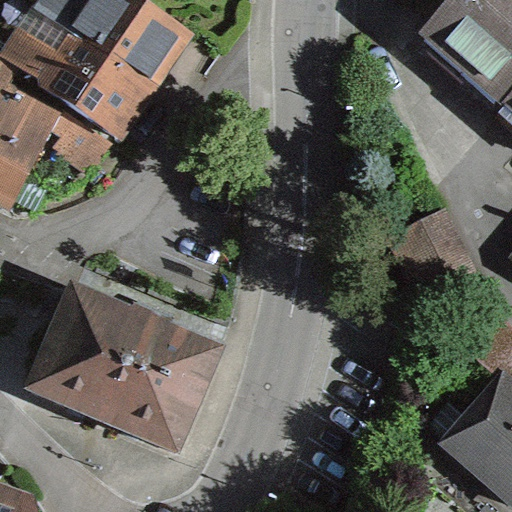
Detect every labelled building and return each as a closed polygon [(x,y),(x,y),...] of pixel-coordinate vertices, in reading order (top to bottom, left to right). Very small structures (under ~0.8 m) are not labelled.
[(48,0),(41,12),(72,33),(151,84),(184,32),(159,13),(158,14),(136,0),(48,0)] [(511,0),(459,0),(430,34),(510,103),(511,100),(511,0)] [(40,82),(38,87),(115,137),(151,84),(72,33),(56,56),(21,33),(4,59),(40,82)] [(37,213),(48,192),(26,180),(60,115),(7,87),(17,69),(0,60),(0,200),(13,207),(15,202),(37,213)] [(91,171),(110,143),(76,121),(57,149),(91,171)] [(422,299),(474,272),(444,214),(392,240),(422,299)] [(127,315),(73,293),(32,394),(177,452),(218,352),(160,329),(162,323),(129,309),(127,315)] [(510,385),(511,383),(511,334),(486,312),(460,342),(505,380),(510,385)] [(511,386),(510,385),(505,380),(447,447),(511,502),(511,386)] [(0,511),(38,511),(38,504),(0,491),(0,511)]
